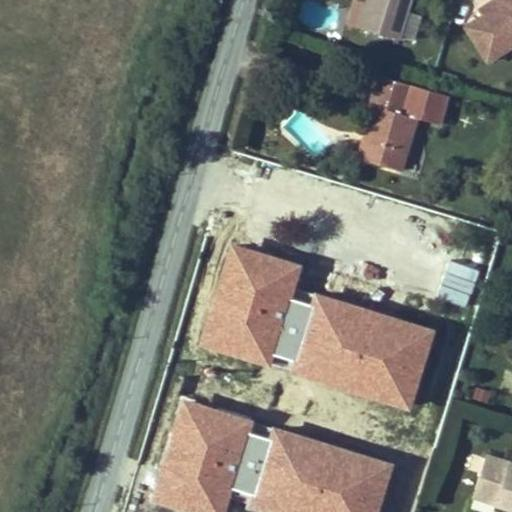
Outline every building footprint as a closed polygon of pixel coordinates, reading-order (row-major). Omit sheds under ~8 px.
[(359,0),(352,27),(394,39),(396,33),(410,37),(417,14),(403,9),(406,0),(359,0)] [(511,0),(487,0),(470,11),(474,17),(458,28),(481,63),(507,45),(510,50),(511,48),(511,0)] [(377,81),(374,92),(398,98),(401,88),(377,81)] [(440,99),(401,88),(398,98),(374,92),(354,160),(395,173),(411,122),(432,127),(440,99)] [(334,228),(316,263),(355,282),(337,319),(377,338),(412,271),(334,228)] [(367,357),(377,338),(337,319),(328,336),(367,357)] [(370,397),(368,406),(344,401),(341,413),(364,420),(366,415),(389,421),(394,404),(370,397)] [(355,423),(350,440),(373,447),(378,430),(355,423)] [(511,448),(489,442),(476,484),(511,495),(511,448)] [(413,456),(377,444),(368,469),(374,487),(385,480),(404,487),(407,476),(413,456)] [(422,459),(413,456),(407,476),(416,479),(422,459)]
